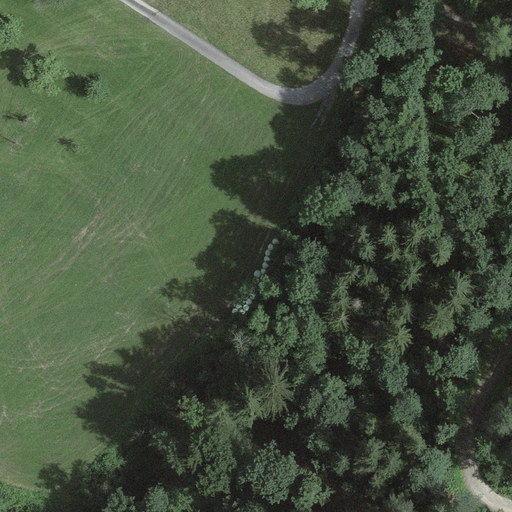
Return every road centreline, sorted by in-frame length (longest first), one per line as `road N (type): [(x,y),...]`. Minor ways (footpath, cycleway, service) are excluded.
road 1 (track): [(140,0),(261,81),(319,80),(346,0)]
road 2 (track): [(494,511),(476,492),(461,437),(472,400),(511,338)]
road 3 (track): [(511,97),(460,21),(429,0)]
